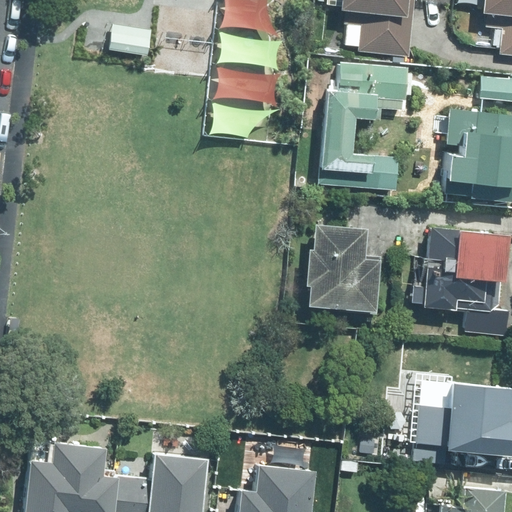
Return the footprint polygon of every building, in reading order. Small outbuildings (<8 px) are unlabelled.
[(410,17),(411,0),(335,0),(334,11),(362,13),(358,51),(405,55),(409,17),(410,17)] [(511,0),(486,0),(485,8),(504,10),(500,51),(511,51),(511,0)] [(147,24),(105,23),(105,44),(147,45),(147,24)] [(347,153),(350,116),(368,117),(369,108),(401,111),(404,67),(339,62),(337,88),(324,87),(318,151),(316,183),(344,185),(390,188),(393,157),(347,153)] [(511,78),(480,77),(479,98),(511,100),(511,78)] [(511,115),(451,108),(441,191),(511,199),(511,197),(511,115)] [(310,222),(301,303),(367,310),(376,229),(310,222)] [(505,306),(496,305),(501,230),(426,225),(420,306),(466,309),(464,331),(501,335),(505,306)] [(441,443),(511,450),(511,445),(511,381),(448,375),(441,443)] [(196,511),(202,453),(150,448),(147,475),(100,470),(103,443),(26,435),(19,511),(196,511)] [(303,511),(308,464),(245,459),(240,511),(303,511)] [(440,479),(436,511),(498,511),(501,486),(440,479)]
